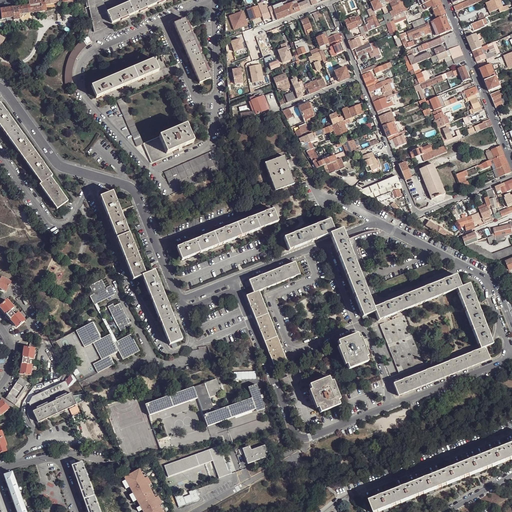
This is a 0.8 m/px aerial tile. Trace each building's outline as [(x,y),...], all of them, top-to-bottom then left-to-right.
[(14,18),(14,20),(19,19),(19,14),(31,12),(46,10),(45,5),(44,0),(40,0),(39,0),(33,0),(23,3),(24,6),(12,8),(14,18)] [(91,16),(105,10),(103,5),(100,0),(87,0),(89,7),(91,16)] [(135,0),(128,3),(133,15),(142,11),(145,10),(160,3),(163,2),(166,0),(135,0)] [(298,5),(296,1),(295,0),(287,0),(288,1),(272,7),(277,19),(278,20),(300,11),(298,5)] [(374,12),(387,6),(385,3),(384,0),(377,0),(371,3),(374,10),(374,12)] [(399,14),(407,11),(402,0),(400,0),(385,0),(384,0),(385,3),(389,1),(393,11),(390,13),(390,14),(392,18),(399,14)] [(420,6),(422,11),(432,7),(441,3),(439,0),(434,0),(423,5),(420,6)] [(456,12),(482,2),(480,0),(471,0),(454,7),(456,12)] [(495,0),(486,4),(490,13),(499,10),(503,8),(499,0),(495,0)] [(298,5),(300,11),(308,7),(306,2),(298,5)] [(121,7),(126,18),(133,15),(128,3),(121,7)] [(257,6),(247,10),(251,21),(261,17),(257,6)] [(259,8),(263,20),(271,17),(273,20),(277,19),(272,7),(272,6),(264,9),(263,6),(259,8)] [(437,20),(446,16),(442,6),(433,10),(437,20)] [(126,18),(121,7),(106,13),(111,24),(123,19),(126,18)] [(14,18),(12,8),(8,8),(7,8),(0,9),(0,10),(1,19),(14,18)] [(105,10),(91,16),(91,19),(106,13),(105,10)] [(242,12),(229,17),(234,30),(247,25),(242,12)] [(111,24),(106,13),(91,19),(94,33),(112,25),(111,24)] [(390,14),(384,17),(386,22),(387,23),(393,21),(392,18),(390,14)] [(402,20),(399,14),(392,18),(393,21),(394,23),(402,20)] [(374,16),(370,18),(373,25),(374,24),(375,28),(379,27),(374,16)] [(452,30),(451,27),(450,27),(447,20),(448,19),(446,16),(437,20),(435,20),(434,21),(439,35),(440,35),(452,30)] [(301,21),(305,31),(311,29),(307,18),(301,21)] [(355,18),(345,22),(349,31),(359,27),(358,26),(362,25),(359,18),(355,19),(355,18)] [(366,20),(368,24),(370,23),(373,29),(375,28),(374,24),(373,25),(370,18),(366,20)] [(411,22),(414,29),(417,28),(425,24),(423,18),(411,22)] [(199,84),(210,79),(207,71),(205,68),(199,52),(197,49),(192,37),(189,30),(188,28),(187,26),(185,19),(173,24),(199,84)] [(486,19),(471,25),(472,28),(474,32),(485,27),(484,26),(488,24),(486,19)] [(387,23),(386,24),(387,26),(386,26),(390,35),(395,33),(398,32),(394,23),(393,21),(387,23)] [(437,36),(439,35),(434,21),(432,22),(431,22),(437,36)] [(405,49),(406,52),(410,50),(409,48),(415,46),(413,41),(407,44),(404,37),(408,35),(410,41),(421,36),(421,35),(431,31),(429,26),(428,23),(427,24),(425,24),(417,28),(414,29),(412,30),(407,32),(406,32),(404,33),(399,35),(405,49)] [(326,36),(330,47),(331,46),(330,44),(328,38),(338,34),(337,31),(335,32),(331,34),(329,30),(324,32),(326,36)] [(457,41),(453,33),(440,38),(442,43),(445,42),(446,45),(457,41)] [(341,40),(338,34),(328,38),(330,44),(341,40)] [(325,35),(316,39),(319,47),(328,43),(325,35)] [(467,39),(472,52),(480,49),(481,48),(476,35),(471,37),(467,39)] [(64,84),(71,83),(71,82),(71,75),(72,69),(74,62),(77,57),(81,51),(86,47),(91,43),(87,36),(87,37),(81,41),(76,46),(72,51),(68,57),(66,64),(64,70),(64,77),(64,84)] [(355,39),(359,48),(362,46),(361,44),(363,43),(363,42),(362,42),(360,37),(355,39)] [(241,38),(231,42),(234,52),(243,49),(241,43),(243,42),(241,38)] [(442,43),(440,38),(435,40),(427,43),(429,49),(442,43)] [(352,50),(359,48),(355,39),(348,42),(352,50)] [(446,45),(448,51),(459,46),(457,41),(446,45)] [(295,45),(297,50),(307,46),(306,42),(300,43),(295,45)] [(484,55),(486,59),(491,57),(500,53),(495,42),(488,45),(487,46),(488,49),(490,53),(484,55)] [(340,43),(333,46),(336,54),(343,51),(340,43)] [(375,43),(353,52),(355,57),(357,56),(358,57),(367,53),(373,51),(378,49),(375,43)] [(292,59),(294,63),(296,62),(297,61),(295,55),(292,56),(288,46),(282,48),(278,50),(283,62),(292,59)] [(297,50),(299,56),(309,52),(307,46),(297,50)] [(463,56),(459,46),(448,51),(445,52),(436,56),(430,58),(427,59),(430,65),(444,59),(451,56),(452,60),(463,56)] [(445,52),(443,46),(434,50),(436,56),(445,52)] [(472,52),(475,58),(483,55),(482,52),(480,49),(472,52)] [(308,58),(310,63),(313,62),(316,71),(321,69),(318,62),(320,61),(317,53),(312,55),(312,57),(308,58)] [(428,53),(416,57),(414,54),(408,56),(411,65),(416,64),(427,59),(430,58),(428,53)] [(407,55),(403,57),(405,62),(409,72),(410,71),(413,70),(413,68),(411,65),(408,56),(407,55)] [(475,58),(477,63),(486,59),(484,55),(483,55),(475,58)] [(465,61),(463,56),(452,60),(454,64),(454,65),(465,61)] [(165,65),(162,57),(153,60),(157,69),(165,65)] [(91,88),(96,99),(158,72),(157,69),(153,60),(91,88)] [(278,61),(269,64),(269,65),(271,70),(280,67),(278,61)] [(376,68),(374,69),(376,74),(382,71),(392,67),(390,62),(386,64),(376,68)] [(258,64),(247,66),(250,83),(261,80),(258,64)] [(360,71),(361,74),(374,69),(376,68),(375,65),(370,67),(360,71)] [(479,69),(484,81),(495,77),(490,65),(479,69)] [(238,68),(229,70),(232,83),(241,81),(238,68)] [(464,68),(458,70),(461,74),(463,81),(469,79),(466,72),(464,68)] [(349,78),(345,70),(335,74),(338,82),(349,78)] [(421,73),(415,75),(417,79),(419,84),(419,85),(420,84),(425,82),(423,76),(427,75),(425,71),(421,73)] [(451,72),(441,76),(443,80),(447,78),(454,75),(453,72),(453,71),(451,72)] [(367,88),(381,83),(379,79),(378,80),(377,79),(375,78),(374,79),(371,80),(369,73),(362,76),(367,88)] [(281,75),(277,77),(282,87),(285,86),(281,75)] [(420,84),(422,89),(424,88),(433,85),(443,81),(443,80),(441,76),(429,81),(425,82),(420,84)] [(273,78),(278,89),(282,87),(277,77),(276,77),(273,78)] [(298,98),(303,97),(301,92),(302,92),(298,84),(297,84),(296,79),(293,80),(292,77),(290,77),(298,98)] [(318,79),(316,80),(318,84),(320,90),(327,87),(323,77),(318,79)] [(484,81),(488,92),(499,87),(495,77),(484,81)] [(381,83),(367,88),(369,92),(374,90),(376,89),(376,90),(381,88),(382,89),(382,90),(381,91),(382,92),(383,93),(391,90),(389,85),(390,84),(391,84),(392,84),(392,82),(393,82),(391,79),(386,81),(381,83)] [(312,82),(304,85),(306,89),(307,89),(309,94),(320,90),(318,84),(314,86),(312,82)] [(478,93),(476,87),(463,92),(464,93),(465,94),(467,98),(475,95),(478,93)] [(385,98),(389,97),(393,95),(391,91),(391,90),(383,93),(383,94),(384,98),(385,98)] [(490,96),(493,102),(500,99),(501,98),(500,95),(499,92),(490,96)] [(370,96),(373,103),(384,98),(383,94),(376,97),(375,94),(370,96)] [(445,106),(441,95),(430,100),(431,104),(434,110),(445,106)] [(475,95),(467,98),(467,99),(468,102),(472,111),(473,114),(482,110),(475,95)] [(266,111),(261,98),(255,100),(250,102),(255,115),(266,111)] [(377,112),(388,108),(385,98),(384,98),(373,103),(377,112)] [(143,145),(123,99),(116,102),(137,148),(143,145)] [(500,99),(493,102),(496,109),(496,108),(502,105),(500,99)] [(0,105),(0,104),(0,126),(42,184),(40,186),(57,209),(60,207),(62,206),(67,202),(50,178),(52,176),(0,105)] [(308,104),(298,108),(304,122),(306,121),(305,119),(304,117),(312,114),(308,104)] [(362,113),(360,109),(362,109),(362,108),(361,105),(360,105),(359,105),(347,110),(351,118),(353,117),(362,113)] [(502,105),(496,108),(499,115),(505,112),(502,105)] [(429,108),(422,111),(425,117),(432,114),(431,113),(429,108)] [(287,120),(293,117),(289,109),(283,112),(287,120)] [(441,109),(433,112),(436,121),(442,118),(445,125),(449,124),(450,123),(447,116),(444,117),(441,109)] [(342,112),(346,120),(351,118),(347,110),(342,112)] [(379,117),(383,127),(391,123),(392,123),(388,114),(391,112),(390,110),(389,110),(378,115),(379,117)] [(328,116),(332,125),(339,123),(335,113),(328,116)] [(324,129),(326,134),(333,131),(335,136),(346,131),(343,123),(345,123),(346,124),(350,122),(350,121),(354,119),(353,117),(351,118),(346,120),(343,121),(342,121),(340,122),(339,123),(332,125),(324,129)] [(445,125),(442,118),(436,121),(434,121),(435,122),(438,128),(442,127),(445,125)] [(492,126),(490,121),(483,123),(483,124),(472,129),(474,134),(492,126)] [(296,132),(299,139),(310,134),(307,127),(305,123),(299,126),(300,130),(296,132)] [(383,127),(388,138),(396,135),(391,123),(383,127)] [(447,140),(452,139),(448,129),(451,128),(449,124),(445,125),(442,127),(445,135),(447,140)] [(186,126),(159,138),(168,157),(173,155),(172,153),(193,143),(186,126)] [(393,139),(403,135),(407,133),(406,131),(398,134),(396,135),(388,138),(389,141),(390,140),(393,139)] [(299,139),(301,142),(303,141),(304,143),(309,141),(314,139),(312,136),(312,134),(310,134),(299,139)] [(407,143),(403,135),(393,139),(396,148),(407,143)] [(168,157),(159,138),(143,145),(152,165),(168,157)] [(347,141),(340,143),(341,146),(343,145),(347,153),(344,154),(345,157),(359,151),(359,149),(357,149),(354,150),(350,141),(348,142),(347,141)] [(304,148),(316,168),(323,165),(336,161),(333,155),(319,162),(316,157),(317,156),(314,152),(315,151),(313,148),(311,145),(304,148)] [(430,146),(430,145),(422,148),(421,148),(413,152),(415,157),(415,158),(422,155),(424,154),(432,150),(430,146)] [(447,152),(445,146),(422,156),(424,162),(447,152)] [(486,153),(490,161),(492,160),(495,159),(504,155),(500,146),(491,150),(491,151),(490,152),(489,150),(486,151),(487,153),(486,153)] [(219,164),(213,151),(164,173),(170,185),(219,164)] [(372,152),(360,157),(362,162),(363,161),(366,167),(365,167),(367,172),(371,170),(370,168),(375,166),(372,158),(374,157),(372,152)] [(419,165),(424,162),(422,156),(422,155),(415,158),(418,165),(419,165)] [(508,164),(504,155),(495,159),(492,160),(496,168),(496,169),(508,164)] [(295,185),(284,157),(264,165),(275,193),(295,185)] [(336,161),(323,165),(326,173),(328,174),(340,169),(341,172),(346,170),(347,170),(349,173),(355,170),(351,160),(343,163),(341,159),(336,161)] [(490,161),(478,166),(480,170),(484,168),(484,169),(492,165),(490,161)] [(405,162),(399,165),(405,180),(412,178),(405,162)] [(496,169),(499,177),(511,173),(508,164),(496,169)] [(445,194),(433,165),(420,170),(432,200),(445,194)] [(466,171),(456,175),(460,184),(467,181),(465,177),(468,176),(466,171)] [(386,180),(359,191),(374,199),(376,198),(378,197),(385,195),(391,192),(398,190),(401,188),(396,176),(386,180)] [(511,180),(495,187),(498,195),(511,189),(511,180)] [(467,181),(460,184),(462,190),(469,187),(467,181)] [(491,199),(495,197),(494,195),(491,189),(486,191),(489,197),(489,199),(491,199)] [(378,197),(376,198),(378,202),(386,199),(387,201),(393,199),(394,199),(401,197),(398,190),(391,192),(385,195),(378,197)] [(112,192),(100,197),(132,279),(141,276),(145,275),(112,192)] [(478,207),(483,219),(491,215),(488,206),(491,205),(489,199),(489,197),(485,198),(486,203),(478,207)] [(495,208),(497,207),(501,206),(499,199),(495,200),(495,198),(495,197),(491,199),(492,205),(491,205),(493,209),(495,208)] [(280,203),(273,206),(277,217),(284,215),(280,203)] [(497,213),(494,214),(496,219),(508,214),(511,213),(508,208),(497,213)] [(278,222),(273,210),(177,248),(182,260),(278,222)] [(452,213),(460,227),(465,225),(469,224),(467,218),(460,219),(455,211),(452,213)] [(476,225),(480,223),(481,223),(482,222),(478,214),(469,217),(474,229),(477,227),(476,225)] [(472,230),(474,229),(469,217),(467,218),(469,224),(465,225),(467,232),(472,230)] [(334,233),(329,220),(284,239),(289,251),(329,235),(334,233)] [(432,230),(451,239),(452,236),(434,225),(429,221),(426,226),(432,230)] [(511,222),(510,223),(510,225),(494,229),(494,233),(492,233),(492,236),(494,236),(494,237),(504,234),(511,232),(511,222)] [(344,234),(342,230),(334,233),(329,235),(331,239),(363,317),(368,315),(375,312),(373,308),(344,234)] [(462,238),(465,246),(474,243),(478,241),(475,233),(473,233),(472,230),(467,232),(465,233),(466,237),(462,238)] [(497,242),(496,237),(494,237),(494,236),(487,238),(489,244),(497,242)] [(463,247),(493,262),(492,254),(476,246),(474,243),(465,246),(463,247)] [(511,247),(492,254),(493,262),(511,254),(511,247)] [(441,272),(437,260),(374,286),(377,295),(378,296),(380,297),(382,297),(441,272)] [(300,275),(295,263),(249,281),(251,285),(254,293),(259,291),(300,275)] [(182,340),(154,272),(145,275),(141,276),(169,344),(171,344),(175,342),(182,340)] [(460,287),(455,275),(373,308),(375,312),(378,320),(456,289),(460,287)] [(10,282),(1,278),(0,279),(0,288),(6,291),(10,282)] [(102,280),(89,286),(94,295),(90,297),(93,303),(94,305),(95,305),(97,304),(115,295),(110,286),(106,288),(102,280)] [(492,344),(468,284),(460,287),(456,289),(479,349),(485,347),(492,344)] [(286,360),(259,291),(254,293),(247,296),(274,365),(286,360)] [(25,321),(19,314),(18,313),(15,315),(12,311),(14,309),(13,308),(7,301),(0,306),(0,308),(7,316),(10,319),(17,328),(25,321)] [(97,304),(95,305),(110,334),(115,343),(117,342),(97,304)] [(108,307),(120,331),(125,329),(124,326),(128,325),(125,319),(127,318),(122,309),(121,310),(118,305),(114,307),(113,304),(108,307)] [(20,313),(15,307),(13,308),(14,309),(12,311),(15,315),(18,313),(19,314),(20,313)] [(424,363),(404,315),(380,324),(399,373),(424,363)] [(98,373),(114,364),(110,356),(118,351),(123,360),(140,351),(131,335),(127,337),(117,342),(115,343),(110,334),(101,339),(92,323),(81,328),(76,331),(84,348),(93,343),(102,360),(93,364),(98,373)] [(356,334),(337,341),(339,346),(346,364),(348,369),(367,361),(365,357),(358,339),(356,334)] [(65,348),(68,346),(67,341),(63,339),(60,342),(60,346),(65,348)] [(489,359),(485,347),(479,349),(393,384),(398,396),(489,359)] [(34,349),(24,348),(23,359),(22,363),(20,374),(30,376),(32,365),(28,365),(29,359),(32,360),(34,349)] [(233,382),(254,377),(251,367),(231,372),(233,382)] [(30,385),(20,378),(6,399),(16,405),(26,389),(27,389),(30,385)] [(218,384),(216,378),(193,386),(144,404),(149,415),(197,398),(203,414),(214,410),(209,396),(221,392),(219,387),(218,384)] [(309,385),(320,412),(339,405),(328,378),(309,385)] [(33,412),(39,423),(70,408),(76,404),(68,387),(65,381),(33,397),(29,403),(30,405),(29,407),(27,409),(28,414),(33,412)] [(230,404),(222,382),(218,384),(219,387),(220,387),(227,405),(230,404)] [(248,387),(251,397),(230,404),(227,405),(214,410),(203,414),(207,426),(225,419),(255,408),(256,409),(264,406),(256,384),(248,387)] [(9,409),(2,401),(0,402),(0,414),(1,415),(9,409)] [(76,404),(70,408),(73,415),(80,411),(76,404)] [(159,442),(162,450),(171,447),(168,438),(159,442)] [(511,444),(369,501),(372,509),(368,511),(377,511),(511,458),(511,444)] [(164,465),(168,477),(212,461),(218,478),(232,473),(230,469),(228,470),(225,463),(219,445),(164,465)] [(268,456),(264,445),(260,446),(261,449),(248,453),(247,451),(243,452),(247,464),(268,456)] [(99,511),(82,462),(76,464),(71,465),(87,511),(99,511)] [(165,511),(141,468),(124,478),(132,494),(136,500),(139,506),(141,510),(142,511),(165,511)] [(25,511),(12,472),(4,475),(17,511),(25,511)] [(199,497),(196,488),(175,496),(178,504),(199,497)]
